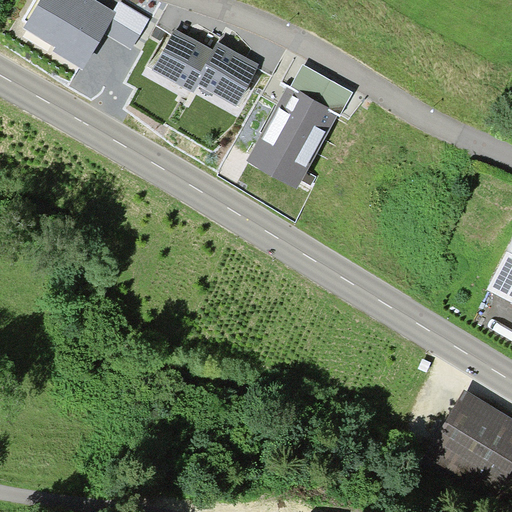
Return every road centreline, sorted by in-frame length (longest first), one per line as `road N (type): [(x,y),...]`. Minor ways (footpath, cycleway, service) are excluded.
road 1 (secondary): [(511,380),(0,74)]
road 2 (residential): [(511,157),(418,113),(318,50),(202,0)]
road 3 (unclassified): [(0,489),(144,511)]
